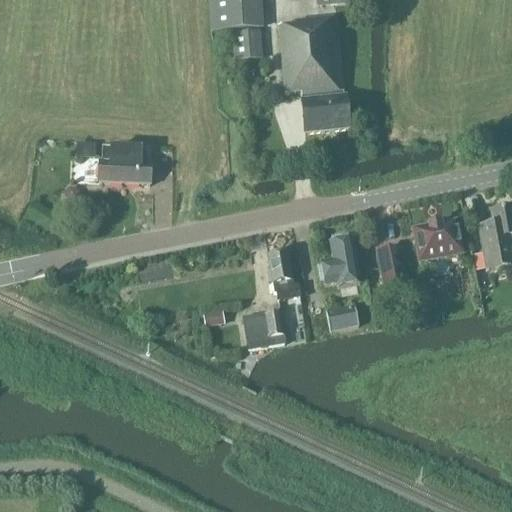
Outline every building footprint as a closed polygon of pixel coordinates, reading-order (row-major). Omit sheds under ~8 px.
[(257,32),(254,0),(209,0),(211,34),(257,32)] [(306,0),(307,1),(315,0),(316,9),(348,6),(347,0),(306,0)] [(303,98),(304,103),(300,103),(302,135),(348,131),(345,97),(344,97),(337,18),(292,22),(292,26),(278,27),(284,95),(300,94),(301,99),(303,98)] [(258,60),(256,34),(233,36),(235,63),(258,60)] [(77,146),(76,160),(95,161),(95,146),(77,146)] [(100,167),(99,186),(150,188),(151,166),(149,166),(149,153),(102,151),(102,167),(100,167)] [(75,191),(70,191),(66,194),(65,199),(68,203),(74,204),(78,201),(78,195),(75,191)] [(493,225),(478,228),(486,272),(511,267),(511,247),(511,241),(511,240),(511,208),(491,213),(493,225)] [(429,228),(430,229),(414,232),(419,264),(463,257),(457,224),(441,227),(441,226),(429,228)] [(359,286),(351,241),(327,245),(330,263),(319,265),(323,288),(334,286),(335,290),(359,286)] [(377,254),(383,289),(407,285),(400,250),(377,254)] [(288,256),(268,259),(274,298),(277,298),(278,304),(300,300),(298,288),(293,289),(288,256)] [(438,269),(439,280),(453,278),(452,267),(438,269)] [(326,315),(329,333),(357,328),(353,308),(325,313),(326,315)] [(281,315),(243,321),(248,354),(277,349),(285,348),(285,343),(285,339),(281,315)] [(223,316),(204,319),(206,331),(225,328),(223,316)]
